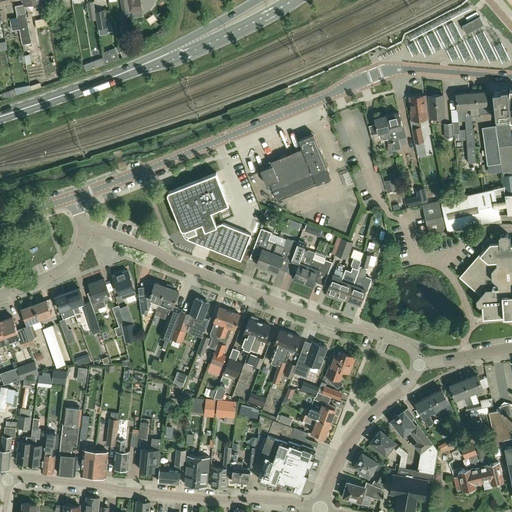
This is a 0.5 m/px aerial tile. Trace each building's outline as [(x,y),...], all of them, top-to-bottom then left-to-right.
[(0,0),(0,11),(1,19),(6,18),(4,9),(6,9),(4,2),(10,0),(0,0)] [(24,0),(25,3),(34,1),(36,10),(40,9),(45,7),(43,0),(24,0)] [(127,0),(121,0),(124,16),(130,16),(127,0)] [(132,10),(135,10),(133,0),(127,0),(130,15),(133,14),(132,10)] [(93,2),(87,3),(90,20),(96,19),(93,2)] [(45,7),(40,9),(42,17),(48,16),(47,7),(45,7)] [(96,11),(99,28),(108,26),(105,10),(96,11)] [(75,23),(72,11),(65,13),(67,24),(75,23)] [(21,36),(23,44),(32,42),(26,15),(17,17),(19,28),(21,36)] [(480,16),(462,26),(467,34),(484,24),(480,16)] [(13,30),(19,28),(17,17),(10,18),(13,30)] [(354,71),(329,79),(331,86),(356,78),(354,71)] [(501,90),(501,91),(492,92),(495,122),(495,125),(500,163),(502,173),(511,172),(511,89),(509,89),(509,93),(507,93),(507,90),(501,90)] [(486,91),(469,92),(469,100),(471,114),(488,113),(486,91)] [(476,162),(475,146),(473,127),(472,127),(472,118),(471,114),(469,100),(469,92),(456,93),(457,108),(465,108),(466,114),(464,115),(464,120),(467,121),(467,128),(465,128),(467,147),(468,162),(476,162)] [(430,117),(444,116),(442,94),(428,95),(430,117)] [(419,118),(427,117),(424,95),(408,97),(411,119),(409,119),(412,129),(415,143),(423,141),(420,126),(419,118)] [(401,127),(402,127),(399,112),(387,115),(389,123),(390,130),(393,146),(398,145),(396,138),(399,137),(397,130),(402,129),(401,127)] [(452,123),(453,134),(454,134),(460,133),(459,129),(458,114),(451,115),(452,123)] [(389,123),(387,115),(375,118),(380,137),(383,140),(387,139),(388,146),(393,146),(390,130),(389,123)] [(500,163),(495,125),(482,127),(486,165),(500,163)] [(332,178),(328,168),(329,168),(315,133),(300,139),(303,148),(289,154),(272,161),(274,165),(262,170),(268,184),(271,183),(274,190),(278,200),(332,178)] [(168,195),(177,218),(181,227),(181,228),(182,228),(182,229),(183,229),(183,230),(184,230),(185,230),(186,230),(186,229),(194,226),(196,233),(189,235),(189,236),(188,236),(188,237),(188,238),(189,239),(218,250),(241,260),(243,255),(251,234),(223,222),(217,225),(212,211),(229,204),(216,172),(170,190),(170,191),(169,191),(168,192),(168,193),(168,194),(168,195)] [(433,174),(424,176),(430,201),(442,198),(440,189),(436,190),(433,174)] [(385,183),(387,192),(397,189),(396,181),(385,183)] [(499,213),(511,212),(511,193),(505,194),(503,187),(428,204),(422,205),(429,235),(489,221),(501,221),(499,213)] [(416,190),(419,206),(422,205),(428,204),(424,188),(416,190)] [(268,268),(279,238),(271,236),(273,232),(262,228),(255,245),(263,248),(257,264),(268,268)] [(511,243),(510,243),(510,235),(507,233),(501,233),(499,236),(499,237),(486,238),(482,242),(485,245),(459,275),(480,294),(476,298),(476,302),(479,304),(482,304),(483,316),(511,314),(511,243)] [(284,256),(292,259),(299,242),(288,238),(287,241),(279,238),(268,268),(269,269),(268,271),(276,274),(276,271),(278,272),(284,256)] [(307,250),(304,250),(307,243),(299,240),(299,242),(292,259),(291,262),(299,265),(294,278),(304,282),(314,258),(316,252),(309,250),(307,250)] [(344,240),(338,256),(347,259),(353,244),(344,240)] [(363,259),(365,251),(355,248),(353,256),(363,259)] [(371,256),(365,255),(362,266),(368,268),(371,256)] [(324,262),(314,258),(304,282),(314,286),(320,272),(328,275),(333,261),(325,258),(324,262)] [(343,297),(348,299),(359,269),(360,268),(362,262),(354,258),(352,264),(353,267),(350,273),(348,278),(348,279),(347,282),(342,280),(336,294),(335,297),(342,300),(343,297)] [(360,268),(359,269),(348,299),(360,303),(366,289),(360,287),(364,277),(366,272),(365,271),(365,270),(360,268)] [(378,271),(371,268),(365,283),(372,285),(378,271)] [(121,294),(122,298),(136,293),(134,289),(127,270),(126,270),(125,269),(118,272),(118,273),(113,275),(120,294),(121,294)] [(326,294),(335,297),(336,294),(342,280),(343,278),(334,274),(326,294)] [(105,305),(102,296),(110,294),(104,278),(89,283),(91,290),(87,292),(91,301),(95,311),(99,310),(98,307),(105,305)] [(159,304),(166,285),(155,282),(155,284),(151,282),(147,291),(148,293),(151,294),(150,296),(146,297),(146,296),(139,297),(141,310),(144,310),(143,306),(147,305),(146,301),(151,301),(158,304),(159,304)] [(166,286),(166,285),(159,304),(158,304),(155,313),(155,314),(157,308),(170,313),(172,307),(179,291),(173,288),(174,286),(167,283),(166,286)] [(72,305),(75,313),(79,312),(80,311),(78,304),(83,301),(84,301),(79,287),(67,291),(72,305)] [(72,305),(67,291),(55,295),(61,310),(72,305)] [(186,323),(191,325),(192,322),(206,327),(209,319),(203,316),(209,302),(196,297),(194,301),(192,300),(189,308),(192,308),(186,323)] [(34,303),(39,318),(51,314),(46,299),(34,303)] [(83,301),(86,309),(92,325),(98,323),(92,307),(89,299),(84,301),(83,301)] [(39,318),(34,303),(22,308),(27,323),(39,318)] [(120,323),(124,322),(119,308),(118,305),(112,307),(118,324),(120,323)] [(171,316),(164,335),(172,338),(177,324),(182,309),(173,305),(172,307),(170,313),(171,316)] [(220,335),(221,335),(229,314),(231,310),(220,306),(214,321),(215,321),(210,332),(211,335),(212,336),(209,345),(215,348),(220,335)] [(241,314),(231,310),(229,314),(221,335),(228,338),(232,327),(235,328),(241,314)] [(250,348),(251,349),(261,321),(257,320),(258,318),(252,315),(251,318),(250,317),(244,332),(247,333),(242,346),(250,349),(250,348)] [(12,316),(1,320),(6,335),(5,335),(8,343),(17,340),(16,338),(20,337),(12,316)] [(65,319),(59,321),(68,344),(76,341),(71,329),(69,330),(65,319)] [(0,356),(0,345),(8,343),(5,335),(6,335),(1,320),(0,320),(0,362),(2,361),(0,356)] [(265,340),(271,325),(261,321),(251,349),(258,351),(262,339),(265,340)] [(131,322),(121,325),(124,340),(138,337),(134,322),(131,322)] [(191,325),(189,331),(202,336),(206,327),(192,322),(191,325)] [(177,324),(172,338),(181,341),(185,330),(182,329),(183,326),(177,324)] [(27,341),(36,337),(34,330),(32,325),(23,328),(27,341)] [(269,361),(279,364),(285,347),(290,333),(280,329),(274,344),(276,344),(269,361)] [(301,336),(291,332),(284,350),(281,358),(273,380),(279,382),(291,349),(295,351),(301,336)] [(197,351),(204,353),(210,337),(204,335),(197,351)] [(227,344),(219,341),(211,362),(222,366),(226,355),(223,353),(227,344)] [(301,352),(294,372),(306,377),(311,364),(319,367),(327,347),(313,342),(312,344),(308,355),(301,352)] [(355,358),(353,357),(353,355),(340,351),(339,355),(334,354),(326,374),(339,379),(343,369),(350,372),(353,364),(355,363),(357,360),(355,358)] [(250,353),(247,362),(259,367),(263,358),(250,353)] [(237,375),(242,362),(229,358),(225,370),(237,375)] [(34,361),(26,364),(29,375),(39,373),(34,361)] [(295,365),(289,363),(285,375),(291,377),(295,365)] [(78,381),(86,382),(87,368),(79,367),(78,381)] [(21,378),(18,369),(11,371),(14,381),(21,378)] [(54,370),(53,380),(66,381),(67,371),(54,370)] [(183,386),(187,375),(178,371),(173,382),(183,386)] [(464,379),(469,393),(483,387),(478,373),(464,379)] [(43,383),(43,386),(51,387),(52,377),(39,375),(38,382),(43,383)] [(473,402),(469,393),(464,379),(450,384),(456,398),(463,395),(466,403),(465,404),(466,410),(474,408),(473,402)] [(322,380),(318,390),(337,398),(340,390),(326,385),(327,382),(322,380)] [(304,382),(301,389),(316,395),(319,387),(304,382)] [(293,398),(299,389),(293,386),(288,395),(293,398)] [(441,388),(428,395),(436,408),(444,404),(449,413),(454,410),(441,388)] [(192,395),(183,391),(181,395),(190,399),(192,395)] [(436,408),(428,395),(416,402),(428,424),(433,421),(428,412),(436,408)] [(259,398),(256,406),(262,408),(265,400),(259,398)] [(494,398),(482,400),(483,406),(495,404),(494,398)] [(204,410),(216,411),(217,401),(205,400),(204,410)] [(224,401),(217,401),(216,411),(224,412),(225,401),(224,401)] [(317,417),(330,422),(336,406),(325,402),(325,404),(323,403),(320,410),(311,407),(310,407),(305,405),(302,412),(308,414),(317,417)] [(504,440),(511,437),(511,408),(511,404),(510,403),(502,405),(500,406),(501,409),(489,412),(496,445),(505,443),(504,440)] [(414,443),(421,451),(432,441),(413,417),(415,415),(408,406),(398,414),(396,414),(392,417),(392,419),(403,434),(410,429),(418,440),(414,443)] [(77,445),(80,408),(64,407),(62,434),(61,434),(58,472),(75,473),(76,455),(72,455),(73,445),(77,445)] [(17,427),(29,428),(31,416),(30,416),(31,409),(20,408),(17,427)] [(250,416),(257,417),(259,410),(252,408),(250,416)] [(308,414),(302,412),(300,418),(305,420),(308,414)] [(91,415),(84,414),(81,437),(88,438),(91,415)] [(262,467),(258,476),(268,480),(269,478),(277,481),(278,479),(286,482),(287,480),(295,483),(296,480),(302,482),(305,483),(308,475),(307,475),(308,471),(307,470),(310,463),(311,463),(315,455),(313,455),(316,447),(315,447),(316,444),(317,445),(318,442),(305,437),(307,432),(260,414),(258,432),(267,436),(262,450),(265,451),(259,465),(262,467)] [(330,422),(317,417),(312,431),(314,432),(313,434),(324,438),(330,422)] [(109,418),(107,434),(106,444),(115,445),(118,419),(109,418)] [(140,420),(139,429),(138,436),(146,437),(148,421),(140,420)] [(15,436),(16,426),(6,425),(5,425),(4,435),(3,435),(2,446),(0,446),(0,467),(9,468),(12,436),(15,436)] [(136,446),(138,436),(139,429),(132,428),(130,445),(136,446)] [(386,453),(395,441),(381,429),(371,441),(386,453)] [(58,434),(46,433),(42,470),(54,472),(56,454),(52,453),(53,443),(57,443),(58,434)] [(27,463),(28,463),(32,436),(26,435),(26,441),(20,441),(17,461),(27,462),(27,463)] [(36,436),(32,436),(28,463),(39,464),(42,444),(36,443),(36,436)] [(128,468),(129,451),(124,450),(125,439),(116,438),(114,467),(128,468)] [(449,439),(444,442),(449,449),(454,448),(449,439)] [(421,451),(417,469),(405,467),(399,466),(398,473),(393,472),(390,492),(398,494),(395,509),(409,511),(414,511),(417,497),(425,498),(428,480),(432,481),(438,448),(432,441),(421,451)] [(158,464),(160,444),(153,443),(151,445),(150,448),(142,447),(140,469),(143,469),(143,471),(144,473),(148,473),(150,472),(150,470),(153,470),(153,464),(158,464)] [(472,443),(461,447),(465,458),(477,454),(472,443)] [(502,444),(496,445),(497,455),(504,454),(502,444)] [(401,454),(399,466),(405,467),(408,452),(399,445),(395,449),(401,454)] [(226,487),(226,484),(228,467),(229,467),(231,450),(232,447),(225,447),(223,466),(213,465),(211,486),(226,487)] [(184,463),(185,448),(176,448),(174,463),(184,463)] [(81,474),(93,475),(95,450),(83,449),(81,474)] [(108,451),(95,450),(93,475),(106,476),(108,451)] [(231,450),(229,467),(228,474),(232,474),(232,480),(248,481),(249,468),(242,467),(243,461),(236,460),(237,451),(231,450)] [(374,468),(378,461),(363,452),(355,464),(361,468),(360,469),(370,476),(374,468)] [(185,483),(196,484),(198,455),(187,454),(185,483)] [(206,485),(206,484),(209,456),(198,455),(196,484),(206,485)] [(494,483),(495,484),(497,484),(499,484),(500,482),(501,481),(502,480),(498,462),(481,466),(482,464),(488,462),(487,457),(478,459),(478,460),(479,466),(478,466),(481,481),(490,479),(491,483),(493,482),(494,483)] [(472,489),(473,487),(475,486),(474,482),(481,481),(478,466),(479,466),(478,460),(473,461),(475,467),(459,471),(463,489),(465,489),(467,490),(470,490),(472,489)] [(179,483),(180,466),(174,465),(174,468),(168,468),(169,464),(164,464),(164,467),(160,467),(159,481),(179,483)] [(380,483),(384,476),(379,473),(375,480),(380,483)] [(382,487),(374,484),(370,482),(369,487),(348,481),(343,495),(361,500),(364,493),(370,495),(370,496),(381,499),(382,487)] [(97,511),(99,497),(86,496),(84,511),(97,511)] [(149,511),(150,501),(136,500),(135,511),(149,511)] [(34,511),(35,504),(22,503),(22,509),(21,509),(20,511),(34,511)] [(78,511),(80,505),(72,505),(71,503),(67,503),(66,504),(64,504),(63,511),(78,511)]
